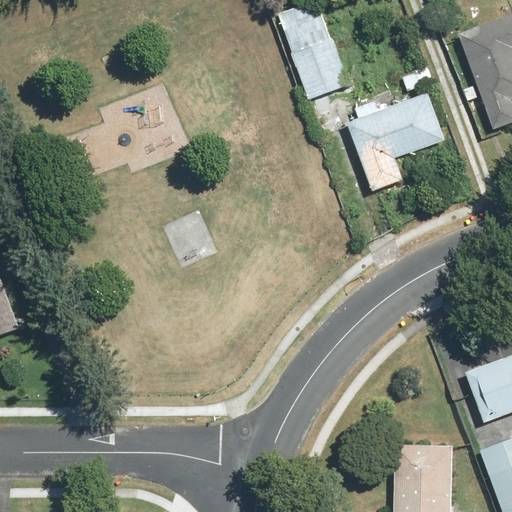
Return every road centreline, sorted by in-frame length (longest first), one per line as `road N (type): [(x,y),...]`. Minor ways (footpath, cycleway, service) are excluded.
road 1 (residential): [(266,471),(303,391),(358,318),(425,273),(511,236)]
road 2 (residential): [(0,454),(164,454),(266,471)]
